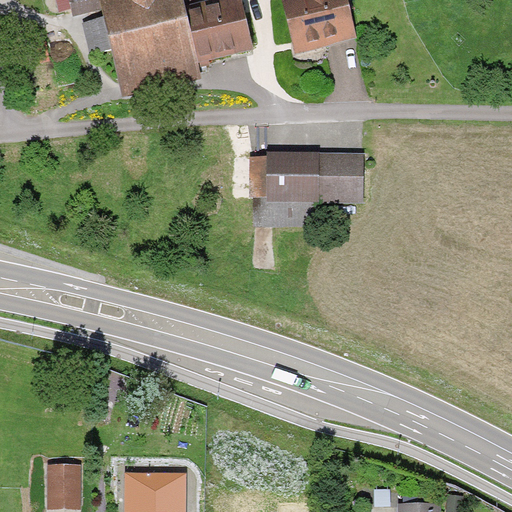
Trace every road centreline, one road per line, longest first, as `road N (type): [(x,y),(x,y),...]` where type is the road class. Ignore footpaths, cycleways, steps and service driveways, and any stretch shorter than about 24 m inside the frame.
road 1 (secondary): [(511,466),(323,382),(0,283)]
road 2 (unclassified): [(0,138),(314,114),(511,115)]
